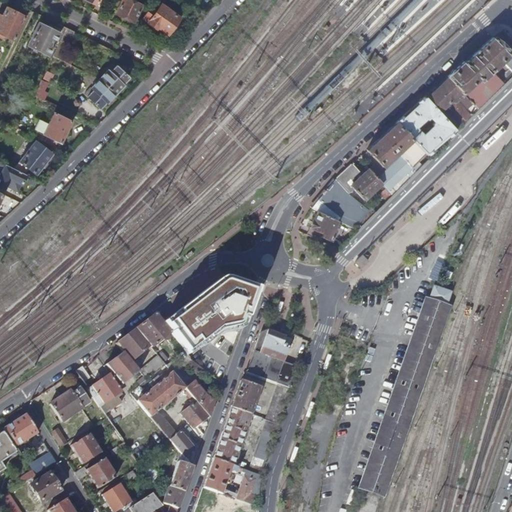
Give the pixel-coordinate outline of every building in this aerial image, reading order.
[(130,0),(121,0),(115,14),(132,22),(141,5),(130,0)] [(155,11),(150,7),(142,19),(148,22),(147,23),(155,29),(157,27),(167,34),(179,18),(160,5),(155,11)] [(23,16),(5,8),(1,17),(0,16),(0,34),(12,40),(23,16)] [(37,25),(27,45),(46,55),(56,34),(37,25)] [(67,45),(74,32),(65,27),(59,41),(67,45)] [(506,80),(511,74),(511,47),(510,46),(499,34),(494,38),(493,37),(480,49),(464,63),(462,62),(456,67),(447,76),(472,103),(477,109),(491,95),(503,83),(491,71),(502,61),(509,68),(506,72),(505,77),(504,78),(506,80)] [(67,45),(59,41),(52,55),(60,59),(67,45)] [(127,78),(115,66),(112,63),(106,69),(107,70),(99,79),(114,93),(122,85),(121,84),(127,78)] [(467,107),(472,103),(447,76),(434,88),(424,98),(438,112),(450,100),(454,102),(458,98),(467,107)] [(44,99),(51,82),(41,78),(35,95),(44,99)] [(106,102),(114,93),(99,79),(90,87),(92,89),(86,95),(99,107),(105,101),(106,102)] [(425,153),(455,129),(438,112),(424,98),(410,110),(395,124),(425,153)] [(450,100),(438,112),(455,129),(456,130),(458,129),(477,109),(472,103),(467,107),(458,98),(454,102),(450,100)] [(52,112),(41,135),(60,144),(71,121),(52,112)] [(397,153),(401,156),(414,170),(418,166),(415,163),(425,153),(395,124),(381,137),(366,150),(382,167),(397,153)] [(35,141),(13,169),(24,174),(27,168),(36,174),(52,154),(35,141)] [(415,170),(414,170),(401,156),(393,163),(397,164),(405,172),(387,190),(390,194),(415,170)] [(21,184),(25,175),(24,174),(13,169),(0,162),(0,168),(2,169),(0,172),(0,186),(4,188),(5,185),(17,191),(20,184),(21,184)] [(381,175),(380,174),(376,178),(381,184),(387,190),(405,172),(397,164),(393,163),(381,175)] [(359,171),(352,164),(342,173),(335,179),(334,180),(348,193),(354,188),(364,200),(381,184),(376,178),(380,174),(371,165),(352,183),(349,180),(359,171)] [(349,225),(351,220),(352,218),(345,215),(347,211),(344,210),(342,213),(335,210),(348,193),(334,180),(330,185),(324,193),(317,201),(312,207),(311,208),(317,211),(338,220),(349,225)] [(317,211),(306,233),(320,239),(321,237),(331,241),(336,230),(334,229),(338,220),(317,211)] [(360,224),(351,220),(349,225),(357,229),(360,224)] [(363,255),(355,263),(360,269),(368,261),(365,258),(363,255)] [(240,330),(254,290),(201,278),(154,313),(155,314),(161,322),(170,334),(190,360),(223,332),(240,330)] [(424,297),(358,489),(380,497),(448,305),(424,297)] [(151,348),(170,334),(161,322),(155,314),(145,322),(136,329),(150,346),(151,348)] [(130,361),(150,346),(136,329),(124,338),(116,343),(123,352),(130,361)] [(292,339),(280,334),(266,330),(260,333),(255,348),(246,373),(278,384),(292,389),(293,388),(300,367),(283,362),(285,357),(288,358),(290,353),(289,353),(290,350),(288,349),(292,339)] [(130,361),(123,352),(103,366),(108,374),(87,389),(104,415),(121,404),(115,396),(121,392),(115,385),(137,369),(130,361)] [(158,356),(139,371),(139,372),(144,377),(146,381),(165,365),(158,356)] [(197,375),(202,369),(190,360),(185,366),(197,375)] [(172,361),(166,366),(172,373),(174,376),(180,370),(172,361)] [(90,378),(82,367),(75,372),(82,382),(90,378)] [(192,383),(181,369),(180,370),(174,376),(185,389),(197,403),(209,418),(215,402),(206,397),(193,382),(192,383)] [(155,413),(182,391),(185,389),(174,376),(172,373),(136,401),(169,440),(176,435),(162,418),(155,413)] [(259,388),(240,381),(236,392),(231,408),(249,414),(259,388)] [(278,384),(265,420),(279,425),(292,389),(278,384)] [(50,405),(62,423),(81,409),(81,408),(89,403),(79,388),(71,393),(70,391),(50,405)] [(182,391),(194,405),(197,403),(185,389),(182,391)] [(200,438),(203,436),(209,419),(209,418),(197,403),(194,405),(191,408),(182,415),(200,438)] [(241,440),(250,415),(249,414),(231,408),(225,424),(223,432),(213,459),(232,466),(237,452),(240,453),(244,441),(241,440)] [(26,415),(3,429),(16,448),(38,434),(26,415)] [(261,422),(264,423),(268,425),(265,432),(261,431),(248,471),(261,475),(279,425),(265,420),(262,419),(261,422)] [(51,433),(59,446),(65,442),(57,429),(51,433)] [(197,453),(180,432),(176,435),(169,440),(181,455),(192,468),(197,453)] [(0,472),(3,470),(0,465),(0,462),(15,453),(2,433),(0,434),(0,472)] [(70,446),(81,464),(100,453),(88,434),(70,446)] [(116,447),(110,452),(113,457),(120,453),(116,447)] [(36,462),(42,472),(56,463),(49,453),(36,462)] [(178,463),(169,487),(169,488),(183,493),(184,492),(188,479),(192,468),(181,455),(179,463),(178,463)] [(115,478),(104,459),(86,470),(84,467),(74,474),(78,480),(88,474),(97,489),(115,478)] [(255,496),(258,497),(259,487),(252,485),(255,479),(244,475),(237,494),(223,490),(229,471),(236,473),(237,467),(232,466),(213,459),(208,474),(204,486),(203,488),(219,494),(235,499),(251,505),(255,496)] [(13,484),(15,489),(35,477),(31,472),(13,484)] [(29,485),(41,503),(60,491),(48,473),(29,485)] [(122,511),(127,508),(136,503),(134,499),(130,502),(119,484),(101,495),(111,511),(122,511)] [(170,507),(167,511),(176,511),(178,508),(183,493),(169,488),(169,487),(163,502),(164,504),(170,507)] [(129,511),(147,511),(160,503),(151,493),(136,503),(127,508),(129,511)] [(19,511),(7,494),(0,498),(0,508),(2,511),(19,511)] [(229,511),(231,509),(235,499),(219,494),(212,511),(229,511)] [(46,511),(72,511),(65,499),(46,511)] [(231,509),(239,511),(256,511),(257,507),(251,505),(235,499),(231,509)]
